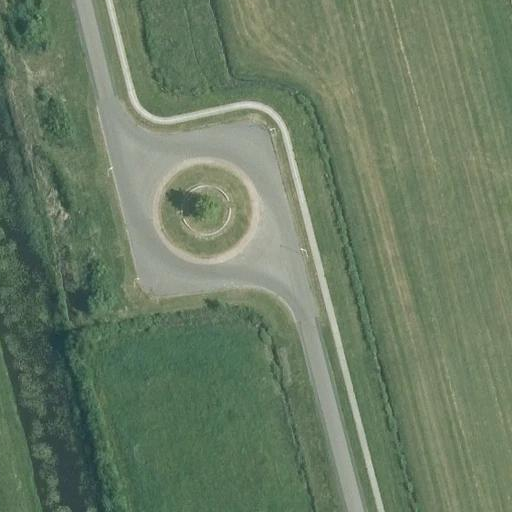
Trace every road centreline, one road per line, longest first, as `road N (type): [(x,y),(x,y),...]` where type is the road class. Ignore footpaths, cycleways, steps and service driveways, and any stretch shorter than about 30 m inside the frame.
road 1 (tertiary): [(352,511),(299,301),(264,249)]
road 2 (tertiary): [(264,249),(275,202),(268,179),(233,146),(185,143),(146,172)]
road 3 (tertiary): [(146,172),(136,225),(166,269),(219,279),(264,249)]
road 4 (tertiary): [(146,172),(119,144),(81,0)]
